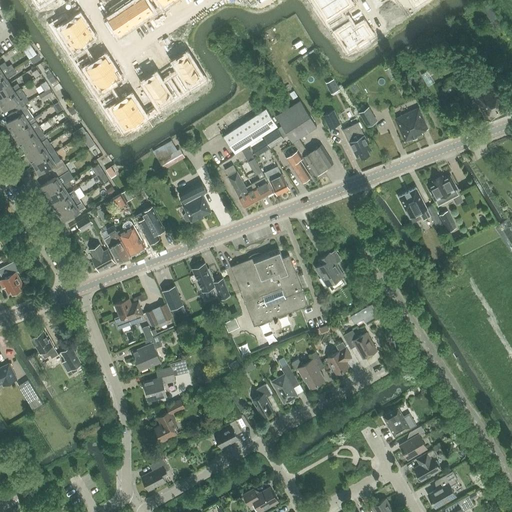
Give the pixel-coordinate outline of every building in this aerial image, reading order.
[(146,0),(135,0),(134,1),(144,15),(153,9),(146,0)] [(347,0),(332,0),(325,5),(331,14),(327,17),(331,23),(341,16),(338,11),(349,3),(347,0)] [(134,1),(126,6),(135,21),(144,15),(134,1)] [(126,6),(117,12),(127,26),(135,21),(126,6)] [(117,12),(108,17),(118,32),(127,26),(117,12)] [(0,30),(8,21),(0,13),(0,30)] [(65,17),(54,24),(58,30),(62,27),(68,36),(86,25),(79,15),(68,22),(65,17)] [(350,23),(340,30),(343,36),(350,47),(370,34),(363,23),(354,29),(350,23)] [(86,25),(68,36),(74,46),(70,48),(74,54),(84,47),(81,42),(92,35),(86,25)] [(27,39),(20,44),(29,58),(36,53),(27,39)] [(38,53),(29,58),(33,64),(41,58),(38,53)] [(187,54),(175,61),(181,70),(176,74),(183,84),(188,81),(199,74),(187,54)] [(90,57),(80,64),(83,70),(88,67),(94,77),(112,65),(105,55),(94,62),(90,57)] [(0,77),(15,68),(12,64),(8,67),(5,62),(0,65),(0,77)] [(112,65),(94,77),(100,86),(96,89),(99,94),(110,88),(107,82),(118,75),(112,65)] [(0,89),(10,83),(7,79),(18,72),(15,68),(0,77),(0,89)] [(37,69),(32,72),(35,77),(40,74),(37,69)] [(51,72),(47,75),(52,83),(57,80),(51,72)] [(155,74),(144,81),(157,100),(168,93),(174,90),(167,79),(161,83),(155,74)] [(499,81),(474,92),(486,120),(505,111),(503,108),(510,105),(499,81)] [(0,101),(21,88),(18,84),(13,87),(10,83),(0,89),(0,101)] [(59,83),(53,86),(56,91),(62,88),(59,83)] [(355,83),(350,86),(355,94),(360,90),(355,83)] [(15,111),(26,104),(30,101),(21,88),(0,101),(0,102),(5,110),(12,106),(15,111)] [(45,91),(40,94),(43,100),(53,93),(50,88),(45,91)] [(116,97),(106,104),(110,110),(114,107),(120,117),(138,105),(131,95),(120,102),(116,97)] [(322,170),(333,162),(321,144),(308,153),(298,137),(317,125),(300,100),(276,116),(282,125),(288,135),(298,149),(303,157),(314,175),(317,173),(318,175),(323,171),(322,170)] [(59,102),(53,105),(58,113),(64,109),(59,102)] [(13,132),(35,118),(26,104),(15,111),(9,115),(12,120),(7,123),(13,132)] [(73,105),(67,108),(71,115),(77,112),(73,105)] [(138,105),(120,117),(126,127),(131,123),(133,126),(140,121),(139,119),(144,115),(138,105)] [(369,106),(359,112),(367,127),(377,121),(369,106)] [(405,141),(423,133),(422,131),(428,128),(419,107),(395,118),(405,141)] [(224,136),(235,153),(277,126),(266,108),(224,136)] [(340,123),(334,110),(323,115),(329,128),(340,123)] [(18,140),(40,126),(35,118),(13,132),(18,140)] [(71,120),(64,124),(68,130),(74,126),(71,120)] [(357,156),(360,155),(361,157),(370,153),(369,151),(372,149),(358,122),(343,129),(357,156)] [(223,123),(217,127),(221,134),(228,130),(223,123)] [(282,125),(278,128),(284,138),(288,135),(282,125)] [(43,130),(40,126),(18,140),(24,148),(45,135),(43,130)] [(83,126),(76,130),(80,135),(86,131),(83,126)] [(278,128),(264,137),(271,147),(284,138),(278,128)] [(29,157),(51,143),(45,135),(24,148),(29,157)] [(263,149),(264,151),(269,148),(264,139),(251,147),(256,154),(263,149)] [(34,165),(56,151),(51,143),(29,157),(34,165)] [(177,150),(159,160),(164,169),(185,156),(180,148),(177,150)] [(300,159),(303,157),(298,149),(286,157),(302,182),(311,176),(300,159)] [(61,159),(56,151),(34,165),(40,174),(51,167),(54,172),(66,164),(62,158),(61,159)] [(262,171),(254,158),(248,161),(256,174),(257,173),(262,171)] [(272,158),(264,161),(267,166),(274,163),(272,158)] [(98,163),(92,167),(97,175),(103,171),(98,163)] [(47,195),(69,181),(75,178),(66,164),(54,172),(57,177),(42,186),(47,195)] [(111,166),(106,169),(111,177),(116,174),(111,166)] [(277,195),(289,189),(282,174),(278,166),(266,172),(277,195)] [(103,171),(97,175),(102,182),(108,178),(103,171)] [(237,171),(228,176),(245,207),(259,199),(251,184),(246,187),(237,171)] [(265,176),(251,184),(259,199),(274,192),(265,176)] [(459,194),(450,176),(444,179),(442,176),(433,181),(435,184),(428,187),(437,203),(451,195),(452,197),(459,194)] [(53,204),(69,193),(66,189),(72,185),(69,181),(47,195),(53,204)] [(200,217),(203,215),(210,211),(211,211),(211,210),(202,194),(207,191),(202,182),(179,193),(185,203),(182,204),(187,212),(185,213),(184,214),(184,216),(186,219),(187,220),(189,220),(191,219),(191,221),(192,221),(200,217)] [(112,187),(107,190),(110,195),(115,191),(112,187)] [(405,193),(399,196),(410,217),(412,222),(422,217),(423,220),(431,215),(436,226),(443,222),(433,204),(427,208),(416,187),(409,191),(409,190),(405,192),(405,193)] [(122,193),(127,201),(134,198),(129,189),(122,193)] [(69,193),(53,204),(58,212),(80,198),(75,190),(69,193)] [(112,198),(120,211),(129,206),(121,193),(112,198)] [(80,198),(58,212),(64,221),(85,207),(80,198)] [(136,217),(150,243),(160,237),(158,234),(160,233),(159,232),(165,229),(152,206),(144,211),(145,213),(136,217)] [(446,211),(440,214),(445,225),(448,231),(454,228),(451,222),(446,211)] [(76,223),(81,230),(93,222),(88,215),(76,223)] [(123,227),(124,228),(118,231),(123,240),(122,240),(130,254),(145,245),(134,225),(133,225),(131,222),(129,221),(128,221),(124,223),(123,225),(123,227)] [(111,246),(110,246),(118,261),(130,254),(122,240),(123,240),(118,231),(115,225),(108,229),(112,235),(106,238),(111,246)] [(94,254),(92,255),(100,270),(115,262),(109,249),(105,251),(101,244),(91,250),(94,254)] [(245,264),(232,269),(254,325),(308,304),(289,255),(283,257),(280,250),(274,253),(272,254),(263,257),(262,254),(261,254),(260,252),(259,254),(257,255),(255,255),(253,256),(251,257),(249,257),(250,262),(245,264)] [(316,268),(322,277),(319,278),(324,286),(326,284),(327,285),(343,275),(336,264),(336,263),(329,253),(319,260),(322,264),(316,268)] [(0,289),(5,287),(8,294),(12,292),(13,293),(22,289),(21,287),(24,285),(17,272),(20,270),(15,261),(7,266),(11,275),(7,277),(6,275),(3,277),(1,271),(0,271),(0,289)] [(213,287),(219,299),(230,295),(223,278),(215,281),(209,268),(207,268),(205,263),(192,269),(202,291),(213,287)] [(163,290),(171,308),(183,303),(175,285),(163,290)] [(126,300),(115,304),(118,313),(114,315),(119,329),(145,319),(138,302),(128,306),(126,300)] [(183,303),(171,308),(177,323),(189,318),(183,303)] [(372,303),(350,316),(355,323),(364,318),(366,322),(378,315),(375,309),(376,309),(372,303)] [(166,304),(158,307),(164,319),(171,316),(166,304)] [(153,309),(146,313),(152,325),(159,322),(153,309)] [(227,310),(221,313),(223,319),(230,316),(227,310)] [(236,318),(225,323),(229,331),(239,327),(236,318)] [(335,321),(329,324),(333,331),(338,327),(335,321)] [(343,335),(351,349),(357,345),(363,357),(376,350),(366,332),(357,338),(352,330),(343,335)] [(31,337),(40,352),(41,352),(44,357),(50,355),(51,357),(58,353),(49,338),(48,339),(43,331),(31,337)] [(133,352),(139,368),(160,359),(155,348),(162,345),(158,335),(145,340),(147,346),(133,352)] [(339,350),(327,357),(330,362),(329,363),(332,368),(333,368),(336,373),(349,366),(346,360),(352,357),(343,341),(336,345),(339,350)] [(72,346),(61,351),(66,360),(63,362),(67,371),(81,363),(72,346)] [(325,380),(316,365),(322,362),(316,351),(310,355),(312,359),(302,365),(298,358),(292,362),(296,369),(298,368),(305,381),(306,380),(310,388),(325,380)] [(285,358),(279,361),(282,366),(288,363),(285,358)] [(237,359),(229,364),(232,369),(240,365),(237,359)] [(188,371),(185,360),(176,362),(179,373),(188,371)] [(0,381),(5,378),(8,383),(17,378),(9,362),(0,366),(0,381)] [(285,373),(273,380),(275,384),(274,385),(281,398),(283,397),(286,402),(298,395),(293,387),(293,385),(299,382),(288,363),(282,366),(281,367),(285,373)] [(144,381),(149,399),(166,394),(163,383),(175,379),(171,367),(157,371),(158,377),(144,381)] [(73,372),(68,374),(72,383),(77,381),(73,372)] [(77,379),(84,381),(86,375),(80,372),(77,379)] [(28,379),(20,385),(34,408),(43,403),(28,379)] [(253,400),(262,416),(273,409),(266,397),(271,394),(266,383),(256,389),(260,395),(253,400)] [(156,430),(161,441),(176,433),(173,426),(177,424),(171,413),(184,407),(180,399),(167,406),(169,411),(157,417),(162,427),(156,430)] [(383,416),(395,436),(409,427),(409,428),(416,424),(409,413),(403,417),(398,407),(383,416)] [(232,426),(215,435),(221,447),(238,438),(236,434),(241,431),(235,419),(230,422),(232,426)] [(400,444),(408,459),(427,448),(419,435),(425,431),(421,425),(409,432),(412,437),(400,444)] [(414,468),(421,480),(440,469),(434,457),(437,455),(434,451),(433,449),(432,450),(427,452),(417,458),(420,464),(414,468)] [(142,477),(149,490),(166,481),(162,475),(167,472),(166,471),(170,469),(163,457),(150,464),(153,471),(142,477)] [(477,469),(472,472),(475,479),(481,476),(477,469)] [(428,494),(436,507),(456,495),(451,487),(458,484),(455,480),(458,479),(453,470),(435,480),(439,487),(428,494)] [(243,494),(250,505),(255,503),(259,511),(278,501),(270,487),(257,494),(254,488),(243,494)] [(464,511),(463,510),(475,504),(472,499),(469,494),(447,507),(450,511),(464,511)] [(394,511),(386,498),(372,506),(375,511),(394,511)]
